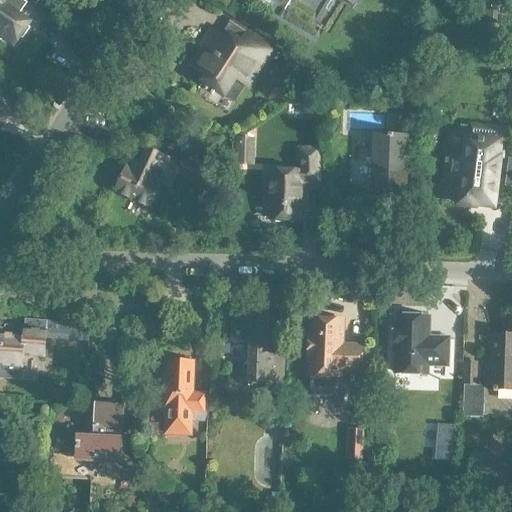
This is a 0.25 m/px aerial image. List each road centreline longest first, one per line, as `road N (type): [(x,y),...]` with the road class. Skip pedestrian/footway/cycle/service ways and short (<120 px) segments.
road 1 (residential): [(511,268),(0,250)]
road 2 (residential): [(0,206),(146,0)]
